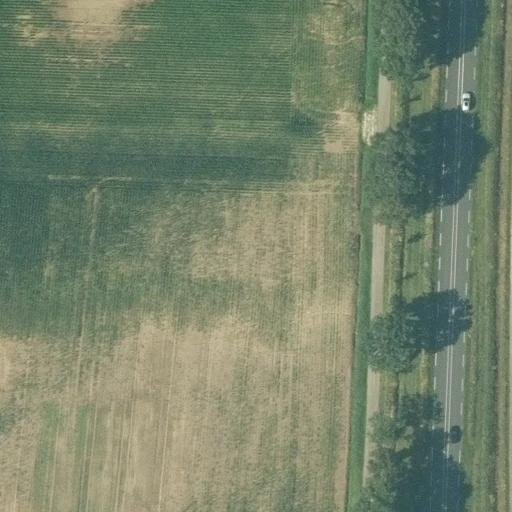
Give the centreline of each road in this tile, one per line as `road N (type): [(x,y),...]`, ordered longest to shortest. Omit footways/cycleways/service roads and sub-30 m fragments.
road 1 (unclassified): [(366,511),(386,0)]
road 2 (primary): [(462,0),(443,511)]
